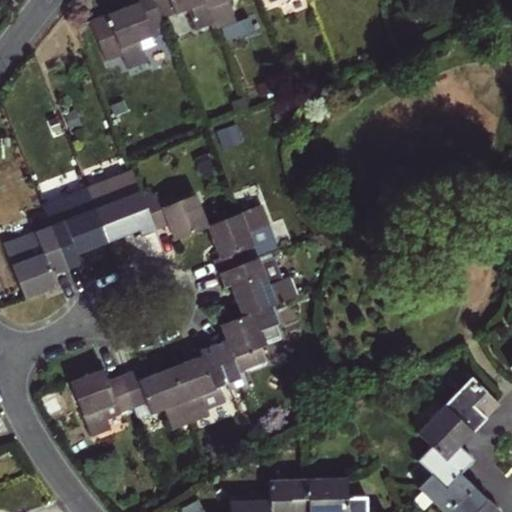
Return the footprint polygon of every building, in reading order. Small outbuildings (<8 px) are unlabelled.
[(135,0),(89,18),(103,54),(119,48),(126,67),(146,58),(139,39),(152,34),(152,37),(160,35),(157,27),(164,25),(161,17),(188,7),(196,28),(215,21),(216,25),(236,18),(229,0),(135,0)] [(200,353),(136,377),(132,367),(127,370),(106,378),(102,365),(86,371),(69,378),(90,435),(111,427),(102,407),(115,400),(119,412),(146,401),(150,412),(163,407),(172,428),(226,405),(222,395),(244,385),(238,373),(265,361),(259,347),(279,338),(272,324),(276,323),(269,307),(278,303),(279,305),(286,302),(285,300),(297,296),(289,274),(281,277),(262,228),(270,225),(263,204),(207,225),(195,191),(160,205),(154,190),(141,195),(130,166),(67,191),(75,212),(61,217),(65,229),(39,240),(43,249),(30,254),(22,233),(2,241),(23,297),(50,286),(56,284),(52,272),(70,265),(78,262),(75,253),(139,228),(141,233),(146,231),(167,223),(170,231),(173,240),(207,227),(218,257),(213,259),(216,266),(221,279),(223,284),(228,283),(241,315),(220,324),(222,332),(224,336),(202,346),(198,348),(200,353)] [(499,400),(471,374),(444,401),(472,429),(499,400)] [(472,429),(444,401),(416,430),(431,443),(445,458),(459,443),(472,429)] [(445,458),(431,443),(417,458),(430,471),(445,485),(459,470),(472,456),(459,443),(445,458)] [(446,511),(473,485),(459,470),(445,485),(430,471),(416,484),(444,511),(446,511)] [(346,511),(346,494),(344,474),(307,476),(307,511),(346,511)] [(268,511),(307,511),(307,476),(267,478),(268,497),(268,511)] [(446,511),(499,511),(501,511),(473,485),(446,511)] [(366,511),(366,494),(346,494),(346,511),(366,511)] [(268,511),(268,497),(228,498),(228,511),(268,511)]
